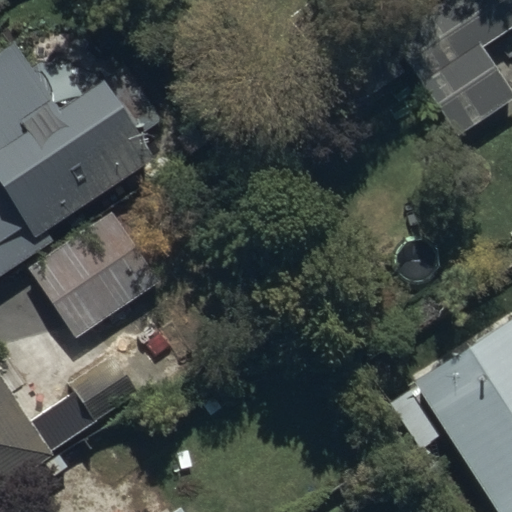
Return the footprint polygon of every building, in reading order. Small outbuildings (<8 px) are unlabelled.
[(511,0),(434,0),(381,36),(449,131),(454,140),(511,101),(511,100),(480,52),(511,30),(511,0)] [(0,283),(54,249),(47,238),(157,166),(142,142),(165,127),(126,68),(99,86),(87,68),(74,77),(61,58),(34,76),(16,47),(0,57),(0,283)] [(112,215),(27,271),(75,342),(160,286),(112,215)] [(511,511),(511,322),(386,407),(418,454),(441,439),(489,511),(511,511)] [(82,435),(143,393),(115,352),(66,385),(74,396),(30,425),(0,379),(0,497),(20,484),(28,496),(70,469),(63,458),(82,435)]
